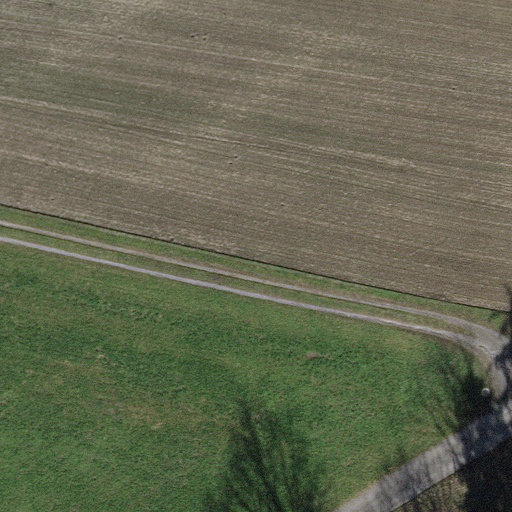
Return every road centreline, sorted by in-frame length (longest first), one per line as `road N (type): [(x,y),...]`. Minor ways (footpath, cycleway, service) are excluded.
road 1 (track): [(0,234),(490,336),(511,372)]
road 2 (unclassified): [(511,410),(367,511)]
